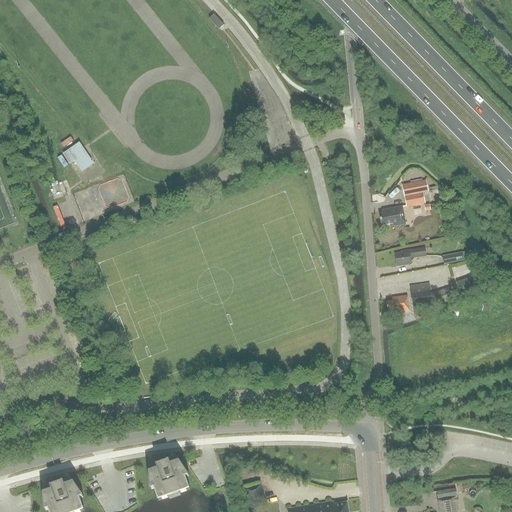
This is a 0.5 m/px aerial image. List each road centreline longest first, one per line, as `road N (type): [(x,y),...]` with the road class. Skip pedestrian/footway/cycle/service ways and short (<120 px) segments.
road 1 (secondary): [(359,428),(207,427),(0,471)]
road 2 (residential): [(359,428),(379,374),(358,133)]
road 3 (trunk): [(331,0),(511,183)]
road 4 (trunk): [(511,139),(375,0)]
